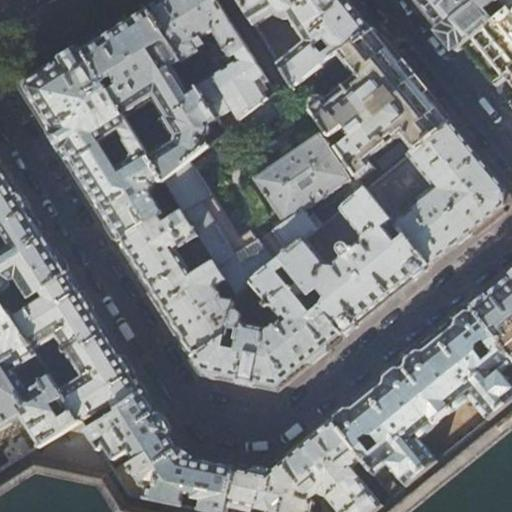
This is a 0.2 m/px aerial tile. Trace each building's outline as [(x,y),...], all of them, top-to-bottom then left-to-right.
[(216,0),(162,0),(148,9),(216,120),(232,109),(241,122),(274,94),(216,0)] [(239,0),(254,24),(275,11),(277,14),(280,16),(283,16),(287,16),(303,43),(279,65),(295,91),(309,78),(329,61),(338,55),(376,31),(350,0),(239,0)] [(511,0),(415,0),(457,52),(469,43),(511,8),(511,0)] [(511,8),(469,43),(469,44),(501,82),(507,78),(511,83),(511,8)] [(119,27),(83,50),(105,85),(114,80),(117,85),(109,91),(126,117),(158,100),(169,118),(165,121),(175,136),(174,142),(151,157),(166,180),(167,183),(191,163),(225,135),(222,130),(212,131),(210,128),(217,123),(216,120),(148,9),(119,27)] [(414,78),(376,31),(338,55),(354,74),(350,77),(347,75),(337,83),(333,79),(332,80),(328,85),(327,90),(327,92),(319,91),(309,78),(295,91),(323,125),(333,138),(346,127),(354,138),(341,149),(362,180),(363,182),(379,170),(372,161),(396,141),(405,138),(416,152),(451,123),(414,78)] [(48,72),(25,86),(24,87),(24,88),(26,90),(75,168),(121,242),(158,217),(162,214),(150,194),(153,188),(166,180),(151,157),(126,117),(109,91),(105,85),(83,50),(48,72)] [(241,122),(237,125),(247,135),(279,110),(280,101),(275,94),(274,94),(241,122)] [(479,158),(451,123),(416,152),(369,190),(429,267),(466,237),(504,206),(506,191),(479,158)] [(241,239),(191,163),(167,183),(180,202),(201,236),(216,259),(236,290),(239,296),(252,286),(285,258),(308,239),(344,210),(369,190),(363,182),(362,180),(356,185),(357,188),(331,205),(329,204),(326,207),(326,206),(316,214),(315,213),(310,217),(306,212),(353,179),(322,134),(256,180),(286,223),(262,242),(261,240),(259,240),(252,231),(241,239)] [(23,199),(0,162),(0,292),(12,285),(15,285),(20,282),(29,297),(70,274),(23,199)] [(308,239),(285,258),(310,291),(322,308),(343,336),(386,302),(429,267),(369,190),(344,210),(365,236),(361,244),(359,244),(354,248),(353,247),(350,246),(343,251),(342,254),(343,257),(337,262),(338,264),(329,265),(308,239)] [(164,225),(158,217),(121,242),(159,302),(194,358),(231,333),(235,318),(235,317),(238,304),(226,301),(218,289),(223,285),(229,295),(236,290),(216,259),(194,274),(178,250),(201,236),(180,202),(169,210),(174,218),(164,225)] [(303,298),(310,291),(285,258),(252,286),(281,323),(267,335),(263,329),(244,325),(245,320),(244,317),(242,315),(239,315),(235,317),(235,318),(231,333),(194,358),(203,373),(278,389),(312,362),(343,336),(322,308),(316,313),(303,298)] [(70,274),(29,297),(9,308),(35,347),(56,333),(74,362),(69,366),(73,373),(58,384),(67,398),(76,412),(81,420),(112,400),(117,409),(146,393),(108,333),(70,274)] [(511,276),(507,280),(472,309),(490,331),(497,326),(504,335),(497,341),(511,359),(511,276)] [(39,355),(35,347),(9,308),(0,293),(0,431),(22,417),(42,448),(67,431),(82,422),(81,420),(76,412),(64,419),(55,405),(67,398),(58,384),(54,378),(52,375),(29,389),(18,371),(40,357),(39,355)] [(402,366),(332,422),(364,459),(376,474),(390,462),(409,486),(438,463),(418,439),(439,422),(439,421),(449,413),(450,414),(471,397),(490,421),(511,402),(511,388),(499,372),(511,361),(511,359),(497,341),(490,331),(472,309),(402,366)] [(39,355),(40,357),(52,375),(54,378),(62,372),(48,350),(39,355)] [(146,393),(117,409),(118,410),(87,430),(88,431),(106,459),(112,456),(116,463),(132,453),(138,463),(133,466),(136,470),(135,471),(145,489),(148,489),(145,499),(181,507),(185,492),(195,494),(193,500),(202,503),(200,510),(207,511),(227,511),(229,503),(236,468),(186,457),(183,451),(146,393)] [(34,471),(0,492),(0,511),(511,511),(511,422),(398,511),(119,511),(101,483),(34,471)] [(87,430),(82,422),(67,431),(74,441),(88,431),(87,430)] [(364,459),(332,422),(303,446),(272,471),(271,475),(236,468),(229,503),(270,511),(269,511),(314,511),(317,504),(313,499),(320,493),(328,497),(340,511),(377,511),(384,507),(353,468),(364,459)]
